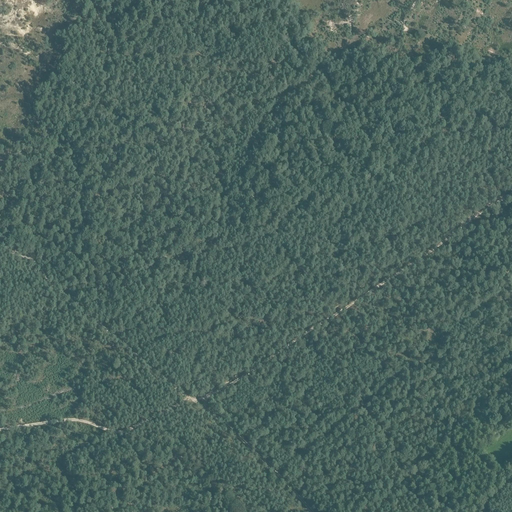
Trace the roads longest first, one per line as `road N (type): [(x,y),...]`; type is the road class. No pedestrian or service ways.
road 1 (track): [(511,194),(200,402)]
road 2 (track): [(189,399),(34,262),(3,245)]
road 3 (track): [(189,399),(123,432),(77,420),(0,430)]
road 4 (track): [(311,511),(200,402)]
